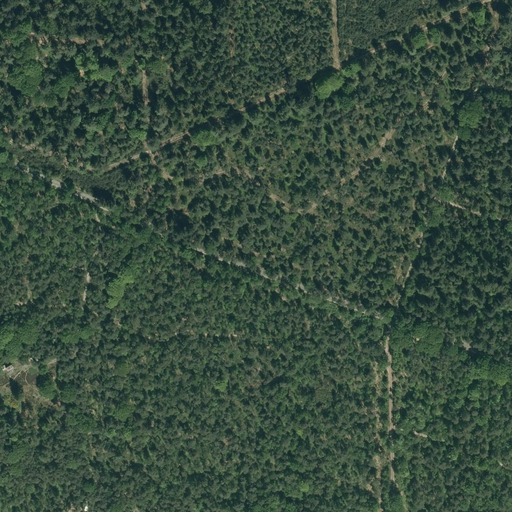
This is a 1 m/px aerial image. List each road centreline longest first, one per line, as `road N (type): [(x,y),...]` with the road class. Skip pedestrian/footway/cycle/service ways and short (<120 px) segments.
road 1 (tertiary): [(511,361),(203,248),(0,156)]
road 2 (track): [(489,0),(108,166),(0,129)]
road 3 (track): [(390,352),(290,355),(248,338),(192,331),(148,338),(84,301)]
road 4 (track): [(511,91),(482,85),(391,319),(390,352)]
road 5 (track): [(390,352),(395,511)]
road 6 (track): [(392,419),(511,469)]
